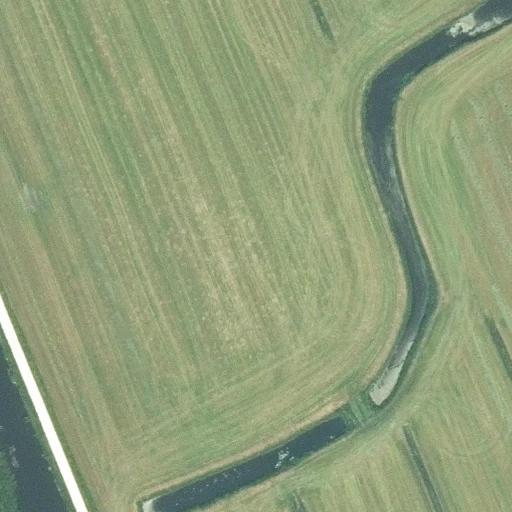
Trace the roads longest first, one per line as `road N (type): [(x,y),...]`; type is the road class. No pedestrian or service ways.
road 1 (track): [(343,393),(369,437),(394,414),(427,355),(449,287)]
road 2 (track): [(286,485),(369,437),(372,511)]
